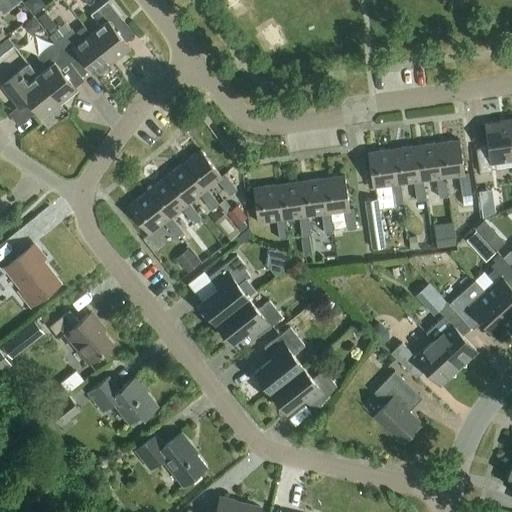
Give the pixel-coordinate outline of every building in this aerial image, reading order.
[(113,27),(123,20),(108,1),(90,15),(99,27),(90,34),(112,62),(130,48),(113,27)] [(38,18),(50,33),(57,28),(55,25),(45,13),(38,18)] [(64,35),(59,29),(50,37),(54,43),(69,62),(78,55),(95,76),(112,62),(90,34),(83,25),(74,32),(71,29),(64,35)] [(0,45),(0,64),(16,52),(7,40),(0,45)] [(46,69),(37,76),(59,104),(76,91),(60,69),(69,62),(54,43),(37,57),(46,69)] [(0,85),(16,105),(19,109),(29,102),(42,118),(59,104),(37,76),(27,64),(0,85)] [(490,164),(511,161),(511,144),(509,121),(484,124),(488,147),(476,149),(479,173),(491,172),(490,164)] [(459,140),(436,143),(441,178),(445,177),(459,176),(461,195),(471,193),(468,173),(464,174),(459,140)] [(418,181),(423,181),(436,179),(439,198),(448,196),(445,177),(441,178),(436,143),(413,147),(418,181)] [(413,147),(390,150),(395,184),(400,184),(414,182),(416,201),(425,200),(423,181),(418,181),(413,147)] [(200,150),(182,164),(203,191),(207,189),(217,181),(229,196),(236,190),(224,174),(221,176),(200,150)] [(395,184),(390,150),(367,153),(372,188),(391,185),(394,204),(403,203),(400,184),(395,184)] [(182,164),(164,178),(185,206),(189,203),(199,195),(211,210),(218,204),(207,189),(203,191),(182,164)] [(344,176),(321,179),(326,213),(330,213),(344,211),(347,230),(356,229),(353,209),(349,209),(344,176)] [(164,178),(145,193),(168,222),(172,219),(171,217),(181,209),(193,224),(200,218),(189,203),(185,206),(164,178)] [(321,179),(298,182),(303,217),(308,216),(321,214),(324,233),(333,232),(330,213),(326,213),(321,179)] [(299,217),(301,236),(310,235),(308,216),(303,217),(298,182),(275,185),(280,220),(285,219),(299,217)] [(288,238),(285,219),(280,220),(275,185),(252,188),(257,223),(276,220),(279,239),(288,238)] [(495,212),(491,190),(478,192),(482,218),(495,212)] [(183,232),(172,219),(168,222),(145,193),(127,207),(149,235),(163,223),(175,238),(183,232)] [(377,199),(363,201),(367,225),(380,223),(377,199)] [(226,214),(235,226),(246,217),(237,205),(226,214)] [(435,245),(436,249),(448,248),(454,247),(451,224),(433,226),(435,245)] [(476,231),(466,240),(472,247),(482,238),(476,231)] [(310,235),(301,236),(304,257),(314,256),(310,235)] [(416,236),(408,238),(410,249),(418,247),(416,236)] [(294,263),(290,244),(267,249),(271,268),(294,263)] [(31,305),(59,283),(41,262),(44,259),(33,245),(5,267),(22,288),(19,291),(31,305)] [(186,273),(199,263),(187,249),(175,259),(186,273)] [(200,303),(216,323),(248,297),(238,285),(250,276),(244,269),(246,268),(236,255),(208,277),(218,289),(200,303)] [(485,292),(511,321),(511,268),(501,256),(490,266),(494,269),(487,275),(494,283),(485,292)] [(511,322),(511,321),(485,292),(476,300),(465,289),(449,304),(472,330),(482,321),(496,337),(511,322)] [(248,297),(216,323),(231,342),(249,329),(256,338),(282,317),(269,301),(258,310),(248,297)] [(433,341),(457,367),(476,350),(458,332),(467,324),(446,302),(438,310),(451,324),(433,341)] [(78,322),(69,311),(49,327),(63,345),(70,340),(89,364),(113,345),(88,314),(78,322)] [(5,344),(2,347),(7,353),(10,351),(38,328),(33,321),(33,322),(12,338),(5,344)] [(369,333),(383,345),(388,339),(388,332),(378,323),(369,333)] [(255,372),(270,392),(302,367),(293,355),(304,346),(290,327),(264,348),(272,359),(255,372)] [(457,367),(433,341),(415,357),(401,343),(391,353),(412,374),(421,365),(439,384),(457,367)] [(0,351),(0,373),(11,366),(0,351)] [(302,367),(270,392),(286,412),(304,398),(314,411),(336,387),(323,370),(312,379),(302,367)] [(422,398),(394,371),(374,393),(385,404),(373,416),(401,443),(420,422),(409,411),(422,398)] [(148,390),(136,375),(118,390),(108,376),(87,393),(103,412),(114,404),(130,423),(141,414),(144,418),(158,407),(146,392),(148,390)] [(66,421),(80,410),(69,396),(55,407),(49,412),(60,425),(66,421)] [(192,446),(181,432),(164,445),(155,434),(135,450),(150,469),(162,460),(183,486),(206,467),(191,447),(192,446)] [(511,460),(502,483),(511,487),(511,460)] [(259,511),(260,508),(219,498),(215,511),(259,511)]
